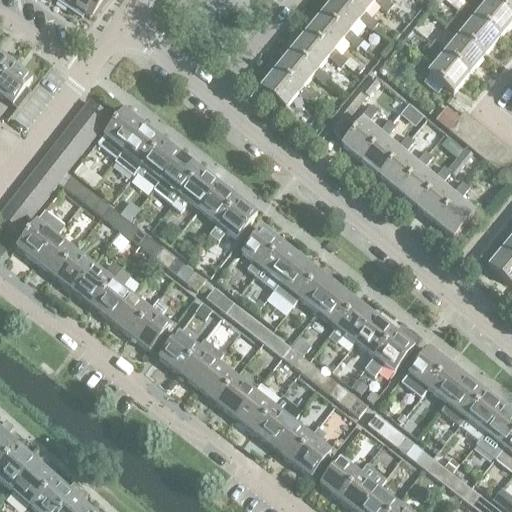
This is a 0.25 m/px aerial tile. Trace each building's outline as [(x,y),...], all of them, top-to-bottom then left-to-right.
[(60,0),(72,8),(77,0),(60,0)] [(77,0),(72,8),(90,21),(104,0),(77,0)] [(347,37),(349,34),(358,23),(371,34),(377,27),(364,16),(362,19),(339,0),(336,0),(322,17),(347,37)] [(339,0),(362,19),(364,16),(374,4),(387,15),(393,8),(383,0),(377,0),(339,0)] [(416,0),(415,2),(424,9),(432,0),(416,0)] [(475,21),(500,41),(511,26),(511,20),(490,2),(487,6),(478,16),(465,6),(457,0),(441,0),(458,14),(459,13),(472,24),(475,21)] [(511,0),(480,0),(487,6),(490,2),(511,20),(511,0)] [(322,17),(307,35),(331,55),(334,52),(343,41),(357,52),(359,49),(363,45),(349,34),(347,37),(322,17)] [(484,60),(500,41),(475,21),(472,24),(462,35),(449,25),(443,32),(456,43),(459,39),(484,60)] [(316,74),(318,71),(328,60),(341,71),(347,63),(334,52),(331,55),(307,35),(292,54),(316,74)] [(469,78),(484,60),(459,39),(456,43),(447,54),(426,36),(422,41),(430,47),(428,50),(441,61),(444,58),(469,78)] [(301,92),(303,89),(313,78),(326,89),(331,82),(318,71),(316,74),(292,54),(277,72),(301,92)] [(0,85),(14,68),(17,64),(10,59),(7,62),(0,57),(0,85)] [(453,97),(469,78),(444,58),(441,61),(432,72),(419,62),(413,68),(427,80),(429,78),(453,97)] [(14,68),(0,85),(0,98),(13,109),(33,83),(32,82),(32,78),(26,73),(22,75),(14,68)] [(301,92),(277,72),(261,91),(285,111),(297,97),(310,108),(317,100),(303,89),(301,92)] [(380,86),(374,81),(362,96),(368,101),(380,86)] [(90,104),(82,115),(103,131),(110,121),(90,104)] [(381,138),(378,136),(367,126),(377,114),(370,108),(358,121),(361,124),(341,148),(360,164),(381,138)] [(410,122),(416,114),(409,108),(403,116),(410,122)] [(98,148),(117,163),(124,155),(144,129),(125,114),(98,148)] [(75,124),(95,140),(103,131),(82,115),(75,124)] [(474,123),(464,115),(449,133),(459,141),(474,123)] [(351,124),(343,116),(330,132),(338,139),(351,124)] [(400,154),(396,151),(386,142),(396,129),(389,123),(378,136),(381,138),(360,164),(378,179),(400,154)] [(434,130),(426,123),(420,131),(427,137),(434,130)] [(483,130),(474,123),(459,141),(468,148),(483,130)] [(67,133),(88,149),(95,140),(75,124),(67,133)] [(136,177),(137,178),(163,144),(144,129),(124,155),(117,163),(114,166),(133,181),(136,177)] [(492,138),(483,130),(468,148),(477,156),(492,138)] [(60,143),(81,159),(88,149),(67,133),(60,143)] [(400,154),(378,179),(397,195),(418,169),(415,167),(404,157),(414,145),(407,138),(396,151),(400,154)] [(450,143),(445,138),(438,146),(444,151),(450,143)] [(501,145),(492,138),(477,156),(486,163),(501,145)] [(60,143),(52,153),(73,169),(81,159),(60,143)] [(137,178),(155,192),(181,158),(163,144),(137,178)] [(510,153),(501,145),(486,163),(495,171),(510,153)] [(444,169),(434,182),(437,184),(415,210),(434,225),(455,199),(453,197),(441,188),(450,177),(455,180),(472,158),(464,152),(448,173),(444,169)] [(66,178),(73,169),(52,153),(45,162),(66,178)] [(511,170),(511,154),(510,153),(495,171),(505,179),(511,170)] [(418,169),(397,195),(415,210),(437,184),(434,182),(422,172),(433,160),(426,154),(415,167),(418,169)] [(154,193),(172,208),(200,173),(181,158),(155,192),(154,193)] [(45,162),(38,171),(58,187),(59,186),(63,181),(66,178),(45,162)] [(38,171),(30,181),(51,197),(58,187),(38,171)] [(220,188),(200,173),(172,208),(171,209),(180,217),(189,206),(199,214),(220,188)] [(69,185),(64,190),(75,199),(83,189),(72,180),(71,182),(66,178),(63,181),(69,185)] [(22,190),(43,206),(51,197),(30,181),(22,190)] [(63,181),(59,186),(64,190),(69,185),(63,181)] [(455,199),(434,225),(453,241),(474,215),(460,203),(470,191),(463,185),(453,197),(455,199)] [(238,203),(220,188),(199,214),(217,229),(238,203)] [(83,189),(75,199),(84,206),(92,196),(83,189)] [(22,190),(15,200),(36,216),(43,206),(22,190)] [(102,203),(92,196),(84,206),(94,214),(102,203)] [(15,200),(8,209),(28,225),(36,216),(15,200)] [(94,214),(103,221),(111,211),(102,203),(94,214)] [(218,246),(226,236),(237,244),(258,218),(238,203),(217,229),(209,239),(218,246)] [(0,219),(20,235),(28,225),(8,209),(0,218),(0,219)] [(111,211),(103,221),(113,228),(121,218),(120,218),(111,211)] [(125,211),(120,218),(121,218),(130,226),(134,221),(133,220),(134,218),(125,211)] [(17,251),(36,267),(56,241),(64,230),(44,215),(40,221),(36,226),(17,251)] [(121,218),(113,228),(122,236),(130,226),(121,218)] [(134,221),(130,226),(138,232),(142,227),(134,221)] [(130,226),(122,236),(132,243),(140,233),(138,232),(130,226)] [(242,258),(253,266),(247,274),(256,281),(262,273),(282,248),(262,232),(242,258)] [(132,243),(141,251),(149,241),(140,233),(132,243)] [(36,267),(55,281),(75,256),(56,241),(36,267)] [(149,241),(141,251),(150,258),(158,248),(149,241)] [(158,248),(150,258),(160,265),(168,255),(158,248)] [(262,273),(280,287),(300,262),(282,248),(262,273)] [(511,257),(504,251),(488,270),(511,289),(511,257)] [(160,265),(169,273),(177,262),(168,255),(160,265)] [(55,281),(74,296),(94,271),(75,256),(55,281)] [(177,262),(169,273),(179,280),(187,270),(177,262)] [(293,310),(299,302),(300,303),(320,278),(300,262),(280,287),(274,295),(293,310)] [(74,296),(93,311),(113,286),(122,275),(112,267),(103,278),(94,271),(74,296)] [(179,280),(188,287),(196,277),(187,270),(179,280)] [(113,286),(93,311),(112,326),(131,300),(139,289),(130,282),(130,281),(122,275),(113,286)] [(196,277),(188,287),(198,295),(206,285),(196,277)] [(300,303),(318,317),(338,292),(320,278),(300,303)] [(206,302),(217,311),(225,300),(214,292),(206,302)] [(338,292),(318,317),(336,331),(356,306),(338,292)] [(131,300),(112,326),(130,340),(150,315),(131,300)] [(225,300),(217,311),(226,318),(234,307),(225,300)] [(158,304),(150,315),(130,340),(150,356),(170,330),(159,322),(167,312),(158,304)] [(336,348),(343,337),(356,347),(376,322),(356,306),(336,331),(328,342),(336,348)] [(226,318),(236,325),(244,315),(234,307),(226,318)] [(244,315),(236,325),(245,333),(253,322),(244,315)] [(245,333),(255,340),(263,330),(253,322),(245,333)] [(356,347),(374,361),(394,336),(376,322),(356,347)] [(263,330),(255,340),(264,347),(272,337),(263,330)] [(374,378),(382,367),(394,377),(414,351),(394,336),(374,361),(366,372),(374,378)] [(159,362),(179,377),(198,352),(179,337),(159,362)] [(274,355),(282,345),(272,337),(264,347),(272,354),(274,355)] [(299,341),(291,352),(283,362),(293,370),(301,359),(303,361),(311,350),(299,341)] [(198,352),(179,377),(197,392),(217,367),(223,359),(204,345),(198,352)] [(282,345),(274,355),(283,362),(291,352),(290,351),(282,345)] [(422,402),(429,394),(448,368),(429,353),(403,386),(422,402)] [(293,370),(302,377),(311,367),(303,361),(301,359),(293,370)] [(197,392),(217,407),(236,382),(217,367),(197,392)] [(311,367),(302,377),(312,385),(320,374),(311,367)] [(429,394),(446,408),(466,382),(448,368),(429,394)] [(320,374),(312,385),(321,392),(329,381),(320,374)] [(339,389),(329,381),(321,392),(331,399),(339,389)] [(235,422),(255,397),(236,382),(217,407),(235,422)] [(440,415),(460,431),(466,423),(486,398),(466,382),(446,408),(440,415)] [(339,389),(331,399),(340,407),(348,396),(339,389)] [(340,407),(349,414),(358,404),(348,396),(340,407)] [(235,422),(254,436),(273,411),(255,397),(235,422)] [(478,445),(484,437),(485,438),(505,412),(486,398),(466,423),(460,431),(478,445)] [(254,436),(274,452),(293,427),(302,416),(282,400),(273,411),(254,436)] [(367,411),(358,404),(349,414),(359,421),(367,411)] [(496,463),(511,442),(511,417),(505,412),(485,438),(477,448),(496,463)] [(367,429),(378,437),(386,426),(375,418),(367,429)] [(0,469),(18,449),(5,438),(12,429),(6,424),(0,430),(0,469)] [(386,426),(378,437),(387,444),(395,434),(386,426)] [(274,452),(291,466),(311,441),(293,427),(274,452)] [(331,456),(319,447),(326,438),(318,432),(311,441),(291,466),(312,481),(331,456)] [(397,451),(405,441),(395,434),(387,444),(397,451)] [(397,451),(406,459),(414,448),(405,441),(397,451)] [(511,475),(511,442),(496,463),(511,475)] [(406,459),(416,466),(424,456),(414,448),(406,459)] [(29,459),(18,449),(0,469),(0,483),(12,494),(44,458),(37,451),(29,459)] [(416,466),(425,474),(433,463),(424,456),(416,466)] [(12,494),(31,511),(56,483),(43,472),(50,463),(44,458),(12,494)] [(320,488),(339,503),(359,478),(340,463),(320,488)] [(425,474),(435,481),(443,471),(433,463),(425,474)] [(339,503),(350,511),(363,511),(379,493),(386,484),(366,469),(359,478),(339,503)] [(435,481),(444,488),(452,478),(443,471),(435,481)] [(444,488),(454,496),(462,485),(452,478),(444,488)] [(32,511),(63,511),(82,491),(75,484),(67,493),(56,483),(31,511),(32,511)] [(462,485),(454,496),(463,503),(471,493),(462,485)] [(63,511),(89,511),(81,505),(89,497),(82,491),(63,511)] [(363,511),(394,511),(398,508),(379,493),(363,511)] [(481,500),(471,493),(463,503),(472,510),(481,500)] [(493,503),(504,511),(511,511),(511,501),(501,493),(493,503)] [(474,511),(486,511),(490,508),(481,500),(472,510),(474,511)]
